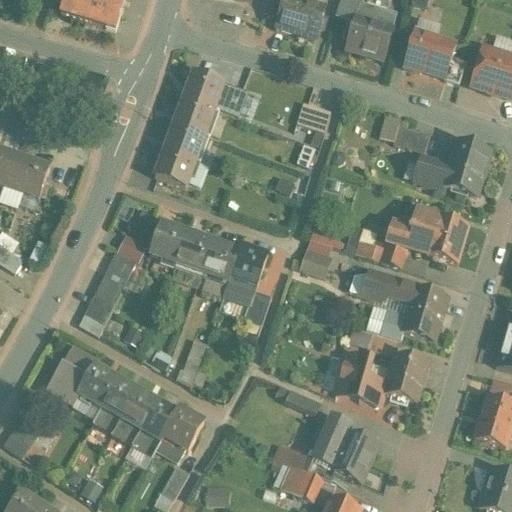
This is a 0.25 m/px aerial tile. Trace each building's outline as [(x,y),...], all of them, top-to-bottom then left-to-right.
[(0,0),(31,9),(33,0),(0,0)] [(65,0),(60,17),(115,35),(126,0),(65,0)] [(310,0),(286,0),(276,33),(296,39),(297,37),(316,43),(325,12),(308,7),(310,0)] [(362,0),(341,0),(335,21),(354,27),(355,22),(356,22),(362,0)] [(429,0),(414,0),(412,10),(425,14),(429,0)] [(356,22),(355,22),(354,27),(346,54),(365,60),(365,58),(384,64),(394,34),(356,22)] [(457,49),(414,36),(403,73),(420,78),(421,76),(445,84),(446,84),(452,64),(457,49)] [(511,46),(496,42),(492,56),(511,61),(511,46)] [(489,64),(481,61),(472,91),(511,103),(511,61),(492,56),(491,56),(489,64)] [(466,69),(452,64),(446,84),(445,84),(444,86),(459,90),(466,69)] [(224,89),(193,78),(184,104),(214,116),(224,89)] [(243,96),(224,89),(214,116),(233,122),(243,96)] [(214,116),(184,104),(174,130),(205,142),(214,116)] [(331,117),(303,108),(296,129),(324,138),(331,117)] [(79,127),(60,122),(56,138),(74,143),(79,127)] [(205,142),(174,130),(164,156),(195,167),(205,142)] [(430,140),(399,131),(394,150),(424,159),(430,140)] [(491,158),(456,147),(449,171),(443,192),(445,192),(477,202),(491,158)] [(14,161),(0,155),(0,190),(4,192),(14,161)] [(195,167),(164,156),(155,183),(186,194),(195,167)] [(50,173),(14,161),(4,192),(39,204),(50,173)] [(449,171),(422,163),(419,173),(425,174),(420,189),(444,196),(445,192),(443,192),(449,171)] [(412,236),(411,238),(412,239),(407,255),(426,260),(437,222),(418,216),(412,236)] [(469,231),(437,222),(426,260),(457,269),(469,231)] [(187,238),(161,229),(150,260),(176,269),(187,238)] [(412,236),(394,230),(381,268),(401,274),(407,255),(412,239),(411,238),(412,236)] [(213,247),(187,238),(176,269),(202,278),(213,247)] [(239,256),(213,247),(202,278),(229,287),(241,252),(239,256)] [(24,266),(0,250),(0,269),(15,279),(24,266)] [(268,261),(241,252),(229,287),(229,288),(231,283),(257,292),(268,261)] [(116,258),(80,332),(99,343),(103,334),(131,277),(136,268),(116,258)] [(131,277),(103,334),(120,343),(139,304),(130,299),(132,295),(139,298),(146,284),(131,277)] [(418,293),(370,278),(363,302),(382,308),(389,304),(410,310),(415,294),(417,295),(418,293)] [(257,292),(231,283),(229,288),(229,287),(224,302),(249,311),(250,312),(255,296),(257,292)] [(417,295),(415,294),(410,310),(407,321),(402,337),(404,337),(435,346),(447,304),(417,295)] [(255,296),(250,312),(249,311),(243,327),(261,333),(271,302),(255,296)] [(407,321),(389,316),(385,330),(379,328),(376,340),(400,347),(401,348),(404,337),(402,337),(407,321)] [(511,323),(505,347),(503,346),(496,372),(511,376),(511,323)] [(376,340),(372,339),(367,354),(395,362),(396,359),(397,360),(400,347),(376,340)] [(202,362),(191,358),(184,378),(195,382),(202,362)] [(397,360),(396,359),(395,362),(387,390),(384,400),(417,409),(428,369),(397,360)] [(373,367),(347,360),(336,398),(360,405),(359,407),(380,413),(384,400),(387,390),(368,385),(373,367)] [(94,372),(78,363),(65,386),(80,395),(78,399),(102,413),(119,385),(94,371),(94,372)] [(138,396),(119,385),(102,413),(122,425),(138,396)] [(138,396),(122,425),(141,436),(158,407),(138,396)] [(321,409),(291,397),(287,407),(316,420),(321,409)] [(511,409),(487,402),(475,444),(506,453),(511,432),(511,409)] [(177,418),(158,407),(141,436),(161,447),(162,447),(164,443),(163,443),(177,418)] [(122,425),(102,413),(94,429),(113,440),(122,425)] [(204,428),(180,414),(177,418),(163,443),(164,443),(188,456),(204,428)] [(321,450),(314,465),(279,450),(279,451),(280,451),(274,466),(283,470),(336,491),(331,489),(335,478),(331,476),(348,437),(350,438),(353,431),(332,422),(326,436),(327,436),(326,438),(321,436),(315,448),(321,450)] [(24,423),(4,451),(22,464),(42,435),(24,423)] [(141,436),(122,425),(113,440),(133,451),(141,436)] [(161,447),(141,436),(133,451),(153,462),(161,447)] [(350,438),(348,437),(331,476),(335,478),(362,490),(379,451),(350,438)] [(336,491),(283,470),(274,491),(314,509),(314,508),(325,511),(326,511),(331,502),(332,502),(336,491)] [(177,472),(161,500),(173,507),(189,479),(177,472)] [(511,511),(511,479),(491,473),(491,474),(493,475),(487,496),(485,495),(479,511),(511,511)] [(43,511),(22,497),(11,511),(43,511)] [(355,511),(332,502),(331,502),(326,511),(355,511)]
